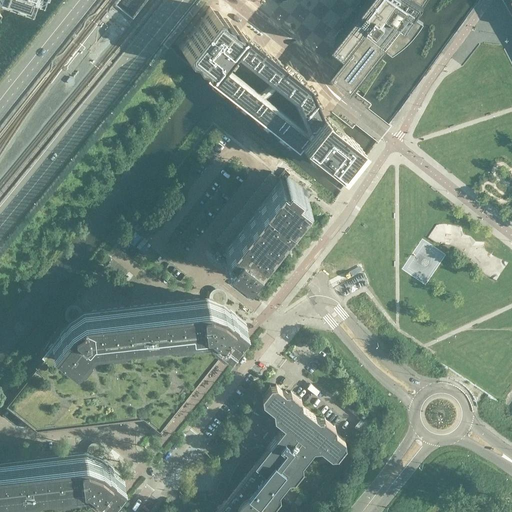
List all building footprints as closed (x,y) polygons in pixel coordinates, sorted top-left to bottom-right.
[(66,0),(99,25),(101,22),(105,25),(112,15),(109,12),(115,5),(108,0),(66,0)] [(350,51),(331,74),(352,90),(385,49),(393,55),(394,54),(395,53),(397,52),(398,51),(400,50),(401,49),(402,48),(404,47),(405,46),(406,45),(407,44),(408,42),(410,41),(411,40),(412,39),(413,38),(414,36),(415,35),(416,34),(417,32),(418,31),(419,30),(420,28),(421,27),(422,25),(423,24),(409,15),(414,8),(417,10),(423,0),(366,0),(362,6),(344,28),(335,40),(347,50),(348,49),(350,51)] [(210,6),(179,45),(180,46),(182,52),(188,53),(189,53),(191,58),(197,60),(198,61),(200,66),(206,67),(202,72),(208,76),(294,145),(297,140),(323,159),(336,169),(358,141),(344,131),(319,111),(308,82),(238,28),(236,22),(230,21),(229,20),(227,15),(221,14),(220,13),(217,8),(211,6),(210,6)] [(148,65),(164,44),(130,18),(125,25),(121,22),(114,32),(117,35),(114,38),(148,65)] [(248,274),(308,199),(296,190),(300,186),(288,177),(285,181),(281,178),(272,171),(217,240),(226,247),(228,248),(231,251),(226,257),(228,258),(223,264),(241,280),(245,276),(247,273),(248,274)] [(237,311),(230,306),(230,307),(226,304),(225,303),(227,299),(227,295),(226,292),(225,290),(223,288),(220,287),(217,287),(214,288),(212,290),(210,292),(210,295),(210,296),(209,296),(200,297),(92,309),(84,310),(82,311),(82,309),(81,307),(78,305),(76,304),(73,303),(70,304),(68,306),(66,309),(66,311),(66,314),(66,317),(70,320),(65,326),(64,325),(60,330),(61,331),(52,342),(55,345),(58,347),(75,360),(81,355),(82,355),(90,346),(89,345),(93,340),(110,338),(110,339),(123,337),(123,336),(129,334),(136,333),(143,334),(143,335),(156,334),(156,333),(162,330),(170,329),(176,330),(177,331),(189,330),(189,329),(206,327),(211,331),(211,332),(220,339),(221,339),(229,342),(246,320),(244,319),(237,312),(236,312),(237,311)] [(221,355),(220,353),(229,342),(221,339),(220,339),(211,332),(211,331),(206,327),(189,329),(189,330),(177,331),(176,330),(170,329),(162,330),(156,333),(156,334),(143,335),(143,334),(136,333),(129,334),(123,336),(123,337),(110,339),(110,338),(93,340),(89,345),(90,346),(82,355),(81,355),(75,360),(58,347),(55,345),(52,342),(50,341),(44,349),(46,350),(42,355),(44,357),(38,365),(36,364),(4,404),(37,428),(143,417),(144,419),(143,420),(146,423),(144,425),(150,429),(153,426),(160,431),(221,355)] [(272,507),(280,496),(280,491),(289,479),(294,478),(295,478),(303,468),(303,467),(302,462),(314,448),(321,447),(332,456),(332,455),(337,455),(346,444),(345,439),(345,438),(336,431),(335,426),(336,425),(325,417),(319,418),(302,404),(302,399),(291,390),(286,391),(277,384),(276,384),(271,384),(262,395),(263,401),(274,410),(275,416),(274,417),(284,425),(267,446),(263,444),(262,444),(260,444),(258,445),(256,445),(255,446),(253,446),(251,448),(249,448),(248,449),(246,451),(245,452),(244,454),(243,455),(240,459),(237,463),(235,466),(234,468),(231,475),(230,477),(229,480),(228,481),(226,481),(220,478),(216,490),(222,492),(224,493),(223,495),(226,498),(214,511),(262,511),(266,508),(272,507)] [(367,415),(350,401),(346,407),(362,420),(367,415)] [(113,465),(114,464),(108,459),(108,460),(103,456),(105,453),(105,449),(104,446),(103,443),(101,441),(98,440),(95,440),(92,441),(90,443),(88,445),(88,448),(88,450),(87,450),(0,459),(0,491),(0,490),(7,488),(14,487),(21,488),(21,489),(34,488),(34,487),(40,484),(47,483),(54,484),(54,485),(67,484),(67,483),(84,481),(89,485),(88,486),(98,494),(99,493),(106,496),(124,474),(113,465)]
